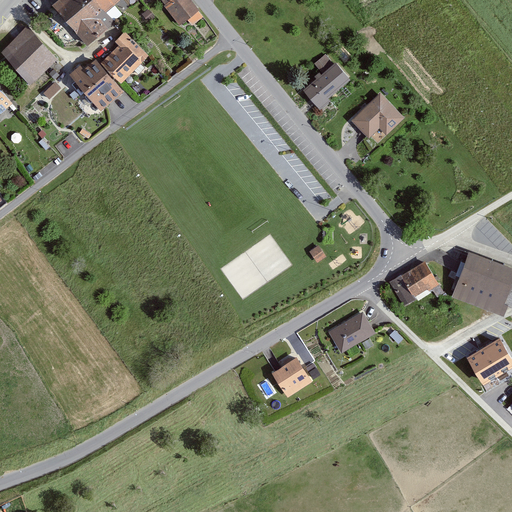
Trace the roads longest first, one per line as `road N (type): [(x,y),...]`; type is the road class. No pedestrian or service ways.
road 1 (unclassified): [(409,255),(79,454),(0,483)]
road 2 (unclassified): [(409,255),(203,0)]
road 3 (track): [(366,282),(511,432)]
